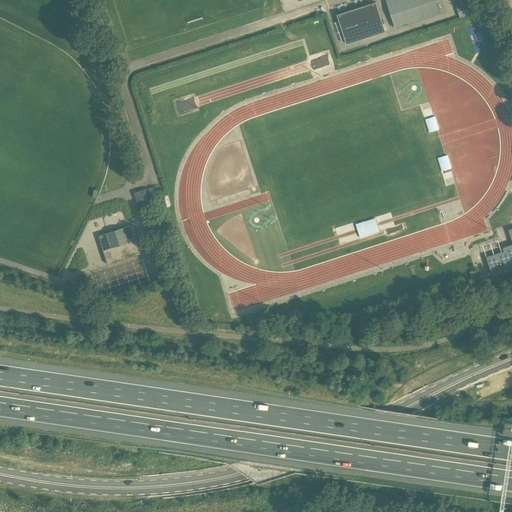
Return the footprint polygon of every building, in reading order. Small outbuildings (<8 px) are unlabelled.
[(443,0),(387,0),(386,0),(396,28),(447,11),(443,0)] [(470,8),(467,0),(453,0),(458,12),(459,14),(460,18),(471,14),(469,9),(470,8)] [(376,2),(337,15),(346,44),(385,31),(376,2)] [(423,114),(426,124),(435,122),(432,111),(423,114)] [(440,168),(444,180),(453,177),(449,165),(440,168)] [(146,189),(134,192),(139,208),(149,205),(146,195),(148,194),(146,189)] [(132,225),(98,236),(108,265),(141,254),(132,225)] [(504,250),(486,256),(492,276),(511,269),(511,227),(508,229),(511,240),(511,243),(503,246),(504,250)] [(493,278),(491,272),(480,276),(481,282),(493,278)]
